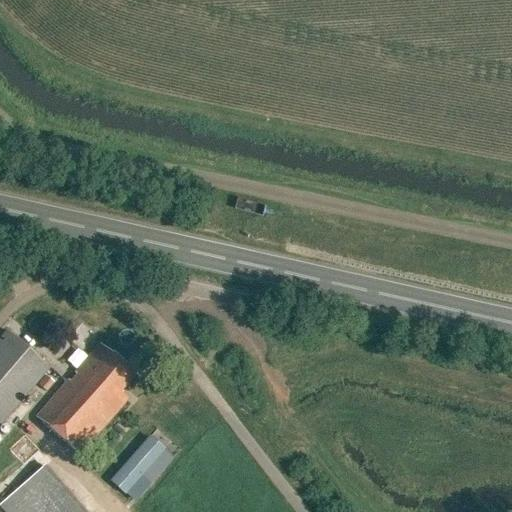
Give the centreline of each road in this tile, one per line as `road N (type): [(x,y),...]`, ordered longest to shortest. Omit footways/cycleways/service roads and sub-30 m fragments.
road 1 (unclassified): [(511,241),(60,150),(0,119)]
road 2 (trunk): [(511,324),(0,209)]
road 3 (unknown): [(283,511),(131,302)]
